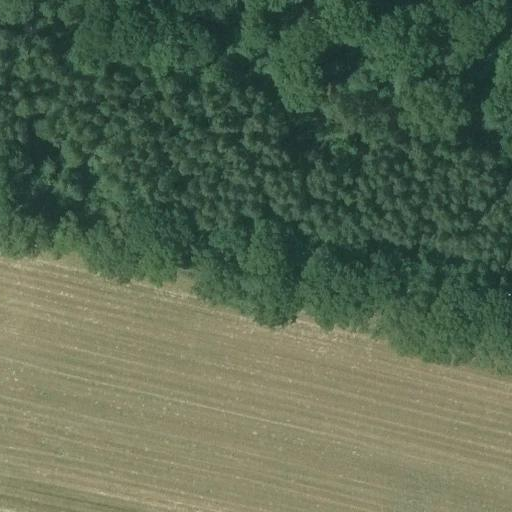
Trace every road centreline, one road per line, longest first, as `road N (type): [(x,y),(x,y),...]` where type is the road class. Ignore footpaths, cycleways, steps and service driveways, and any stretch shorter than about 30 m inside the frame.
road 1 (track): [(511,134),(0,0)]
road 2 (track): [(0,205),(511,330)]
road 3 (track): [(511,165),(388,300)]
